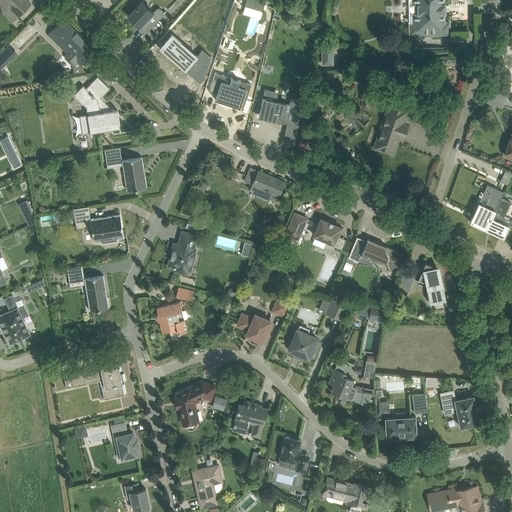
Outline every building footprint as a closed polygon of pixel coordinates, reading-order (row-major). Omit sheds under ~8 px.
[(0,0),(18,17),(31,4),(27,0),(0,0)] [(265,3),(259,0),(247,0),(245,6),(263,11),(265,3)] [(409,0),(410,23),(410,34),(450,33),(450,22),(445,22),(445,12),(446,12),(445,4),(444,4),(444,0),(409,0)] [(160,8),(157,9),(154,12),(143,1),(138,6),(137,5),(136,7),(128,16),(139,27),(145,33),(165,13),(162,10),(160,8)] [(64,19),(48,34),(68,53),(65,56),(65,58),(72,65),(73,65),(75,65),(77,62),(80,66),(81,66),(96,51),(64,19)] [(173,33),(160,47),(201,83),(205,77),(212,57),(203,49),(198,55),(173,33)] [(0,78),(5,77),(1,69),(17,53),(9,45),(0,53),(0,78)] [(323,64),(333,64),(333,48),(323,48),(323,64)] [(220,61),(212,86),(220,88),(218,94),(244,102),(245,99),(248,100),(254,78),(227,70),(229,64),(220,61)] [(74,94),(88,108),(89,114),(88,114),(91,132),(120,127),(118,109),(107,111),(105,102),(101,98),(110,88),(98,76),(86,88),(83,85),(74,94)] [(379,88),(376,96),(385,100),(388,91),(379,88)] [(261,95),(257,113),(284,119),(279,140),(291,143),(298,118),(294,117),(298,99),(288,96),(287,101),(261,95)] [(407,111),(390,105),(376,147),(393,153),(396,144),(397,145),(399,137),(404,139),(409,124),(403,123),(407,111)] [(8,136),(6,137),(6,138),(8,137),(11,144),(5,147),(14,168),(22,164),(8,136)] [(105,150),(107,162),(119,160),(117,148),(105,150)] [(142,157),(122,160),(123,165),(127,190),(147,187),(142,157)] [(204,192),(217,163),(209,159),(196,188),(204,192)] [(511,172),(506,169),(500,181),(507,185),(511,175),(511,172)] [(285,182),(258,170),(255,178),(246,175),(244,181),(252,184),(251,185),(273,194),(279,197),(281,191),(285,182)] [(470,222),(486,229),(504,192),(502,191),(502,192),(488,185),(484,194),(490,197),(486,205),(486,206),(480,203),(474,215),(476,215),(474,219),(472,218),(470,222)] [(491,230),(504,237),(508,238),(508,237),(511,238),(511,226),(502,222),(511,202),(501,198),(504,192),(486,229),(487,230),(488,228),(492,229),(491,230)] [(76,221),(89,219),(87,207),(74,209),(76,221)] [(33,212),(24,216),(29,225),(36,222),(34,216),(35,216),(33,212)] [(298,239),(307,218),(295,213),(286,234),(298,239)] [(120,214),(91,219),(92,226),(94,241),(101,240),(101,243),(118,240),(117,238),(124,237),(120,214)] [(327,241),(326,243),(333,246),(337,236),(339,237),(343,228),(319,218),(315,227),(317,228),(314,235),(327,241)] [(174,243),(168,266),(176,268),(175,271),(188,274),(188,271),(190,272),(196,248),(194,248),(198,235),(182,231),(179,244),(174,243)] [(367,241),(357,237),(349,257),(354,259),(358,261),(361,255),(371,259),(377,261),(382,262),(387,262),(390,270),(389,270),(390,271),(396,266),(399,263),(400,259),(399,255),(397,251),(394,249),(368,238),(367,241)] [(274,267),(278,258),(269,255),(266,263),(274,267)] [(349,257),(348,257),(341,273),(347,275),(349,271),(350,271),(353,264),(352,264),(354,259),(349,257)] [(446,297),(445,297),(439,268),(426,262),(418,280),(426,283),(430,300),(446,297)] [(81,266),(67,268),(68,272),(69,280),(83,278),(81,266)] [(403,274),(399,288),(409,292),(414,278),(403,274)] [(104,275),(85,278),(85,284),(90,310),(109,307),(104,275)] [(34,282),(37,288),(46,284),(43,278),(34,282)] [(193,290),(179,287),(177,295),(191,299),(193,290)] [(228,290),(227,293),(229,296),(232,297),(235,295),(236,292),(234,289),(231,288),(228,290)] [(0,315),(0,319),(11,343),(30,334),(22,318),(28,315),(24,305),(18,308),(18,307),(12,295),(5,298),(11,310),(0,315)] [(335,297),(328,314),(341,319),(348,303),(335,297)] [(278,299),(273,310),(284,315),(289,304),(278,299)] [(157,307),(159,315),(161,315),(162,321),(160,321),(162,332),(170,330),(170,333),(178,331),(179,333),(188,331),(185,319),(183,319),(181,310),(182,310),(180,301),(157,307)] [(381,321),(384,308),(371,306),(369,318),(381,321)] [(243,313),(237,325),(248,330),(247,334),(262,341),(271,320),(255,314),(254,318),(243,313)] [(293,330),(286,345),(290,347),(289,349),(295,352),(294,354),(302,358),(303,355),(309,358),(310,355),(314,357),(320,342),(317,340),(318,338),(298,329),(297,331),(293,330)] [(376,362),(367,360),(364,376),(374,377),(376,362)] [(84,371),(71,374),(74,386),(87,384),(86,379),(88,379),(103,376),(106,386),(102,387),(105,399),(125,394),(122,381),(124,381),(122,373),(120,374),(118,363),(102,367),(102,364),(90,367),(91,369),(86,370),(86,371),(84,371)] [(335,369),(329,382),(335,384),(332,390),(338,393),(337,397),(345,400),(346,397),(352,399),(355,392),(364,393),(365,387),(356,385),(355,387),(352,385),(354,380),(345,376),(346,373),(335,369)] [(442,377),(426,376),(425,385),(442,386),(442,377)] [(183,425),(185,424),(197,422),(199,421),(197,414),(196,409),(198,408),(199,407),(199,405),(199,404),(197,401),(198,401),(198,400),(204,397),(211,399),(215,385),(202,381),(191,387),(191,386),(176,394),(183,425)] [(441,393),(443,406),(456,403),(461,427),(479,423),(473,396),(456,399),(454,390),(441,393)] [(412,395),(415,413),(428,411),(425,393),(412,395)] [(224,410),(227,399),(216,395),(212,407),(224,410)] [(255,423),(252,435),(260,437),(268,409),(253,405),(254,403),(245,401),(244,405),(239,404),(232,431),(245,434),(249,421),(255,423)] [(386,418),(387,438),(417,436),(416,416),(406,417),(406,412),(395,413),(396,417),(386,418)] [(115,424),(124,422),(123,416),(114,418),(115,424)] [(127,429),(125,422),(124,422),(115,424),(112,425),(119,458),(124,457),(125,459),(132,458),(131,455),(138,454),(137,447),(138,446),(137,439),(135,440),(133,433),(127,434),(125,429),(127,429)] [(77,437),(87,434),(85,424),(75,426),(77,437)] [(299,449),(301,440),(286,436),(280,456),(288,458),(288,460),(286,467),(296,470),(305,472),(309,458),(297,455),(298,452),(299,449)] [(252,459),(250,467),(258,469),(260,461),(252,459)] [(308,475),(316,477),(319,466),(311,464),(308,475)] [(218,465),(193,471),(201,506),(217,503),(213,483),(222,481),(218,465)] [(328,478),(325,488),(324,493),(350,500),(350,502),(365,505),(367,500),(370,487),(354,483),(354,485),(328,478)] [(137,483),(126,485),(129,499),(132,498),(135,511),(137,511),(149,511),(148,508),(150,508),(146,488),(139,490),(137,483)] [(466,486),(427,494),(430,511),(461,504),(462,511),(485,511),(483,502),(481,502),(478,485),(467,488),(466,486)]
